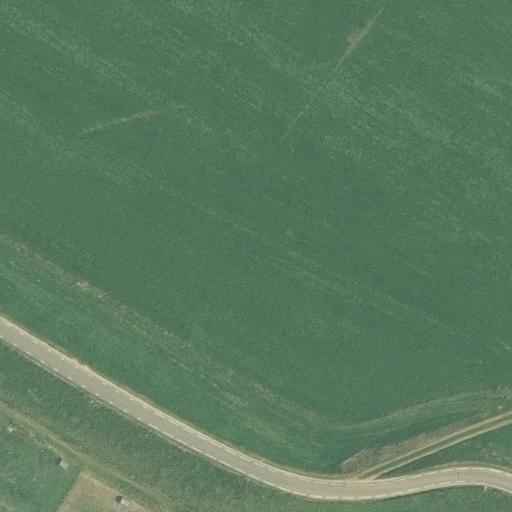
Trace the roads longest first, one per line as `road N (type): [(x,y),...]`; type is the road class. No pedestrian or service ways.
road 1 (unclassified): [(511,486),(488,474),(378,489),(301,485),(132,407),(0,326)]
road 2 (track): [(349,488),(511,416)]
